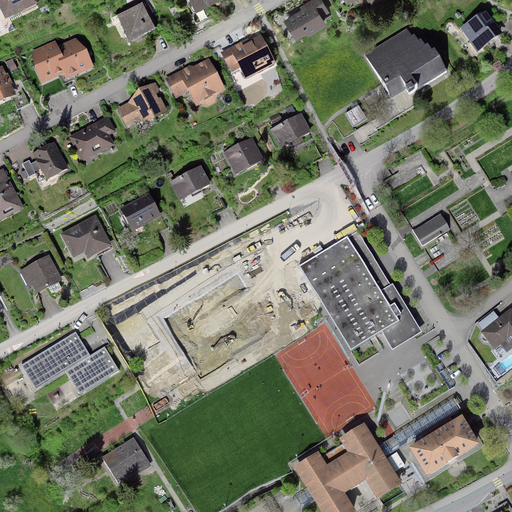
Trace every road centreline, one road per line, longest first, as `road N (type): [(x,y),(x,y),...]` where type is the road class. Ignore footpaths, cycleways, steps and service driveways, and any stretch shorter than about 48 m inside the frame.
road 1 (residential): [(348,170),(0,351)]
road 2 (residential): [(276,0),(0,148)]
road 3 (residential): [(511,67),(348,170)]
road 4 (residential): [(348,170),(448,331)]
road 5 (residential): [(448,331),(511,433)]
